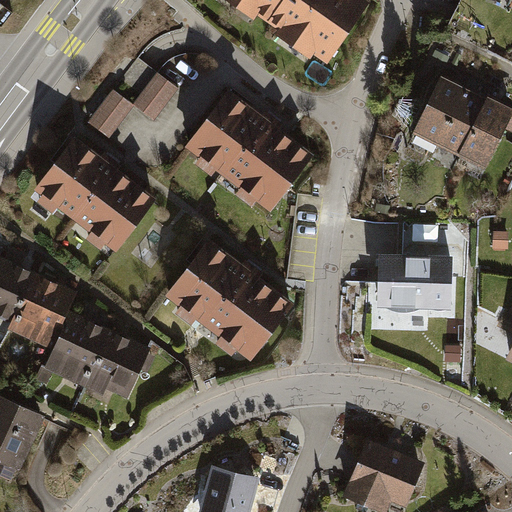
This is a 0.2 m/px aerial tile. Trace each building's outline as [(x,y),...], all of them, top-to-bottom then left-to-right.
[(212,0),(249,25),(253,19),(264,26),(280,0),(212,0)] [(280,0),(264,26),(273,32),(269,38),(307,63),(311,57),(324,66),(365,4),(359,0),(280,0)] [(453,159),(482,98),(453,85),(456,78),(445,73),(442,79),(436,76),(407,137),(453,159)] [(156,76),(131,108),(152,124),(176,91),(156,76)] [(131,108),(110,92),(85,125),(106,141),(131,108)] [(263,205),(274,213),(316,159),(281,132),(284,127),(265,113),(262,117),(230,93),(188,147),(203,158),(196,166),(215,181),(221,173),(245,191),(241,198),(259,211),(263,205)] [(453,159),(482,173),(503,131),(511,135),(511,117),(509,117),(511,113),(482,98),(453,159)] [(105,249),(116,257),(158,202),(123,176),(126,171),(108,157),(104,161),(72,136),(30,191),(45,202),(39,210),(58,225),(64,217),(88,235),(83,241),(101,255),(105,249)] [(505,235),(490,235),(489,249),(505,250),(505,235)] [(238,349),(249,357),(291,303),(260,279),(264,275),(245,261),(242,265),(210,240),(168,295),(182,306),(176,314),(191,325),(196,317),(225,339),(220,345),(234,356),(238,349)] [(452,259),(377,257),(375,313),(450,315),(452,259)] [(30,272),(0,259),(0,319),(7,323),(30,272)] [(74,292),(30,272),(7,323),(3,332),(47,351),(65,311),(74,292)] [(111,332),(65,311),(47,351),(37,373),(83,393),(111,332)] [(147,348),(111,332),(83,393),(120,410),(137,372),(144,376),(152,359),(144,356),(147,348)] [(460,351),(445,350),(444,365),(459,366),(460,351)] [(40,419),(0,401),(0,466),(16,474),(40,419)] [(422,459),(367,436),(348,481),(349,482),(343,495),(382,511),(388,511),(392,501),(403,505),(422,459)] [(299,448),(283,442),(279,452),(295,458),(299,448)] [(249,511),(258,485),(210,471),(198,511),(249,511)]
